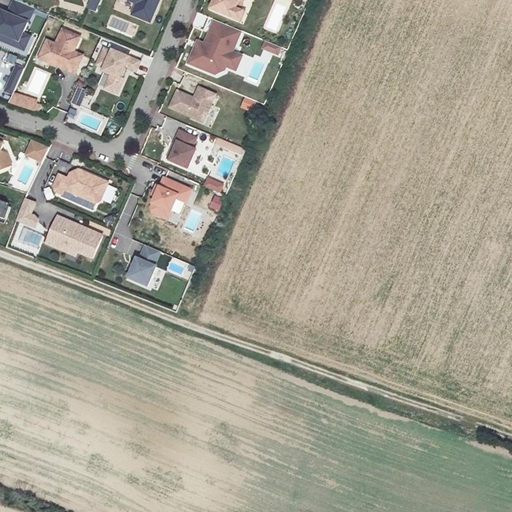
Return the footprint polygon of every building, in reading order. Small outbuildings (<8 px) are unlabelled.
[(38,9),(15,0),(13,0),(9,12),(2,10),(0,14),(0,42),(27,54),(35,35),(29,33),(38,9)] [(102,0),(93,0),(90,8),(98,11),(102,0)] [(163,0),(129,0),(138,3),(133,15),(155,24),(163,0)] [(253,0),(212,0),(208,9),(242,25),(253,0)] [(244,32),(215,21),(206,42),(197,41),(189,63),(212,75),(229,69),(238,71),(245,57),(235,51),(244,32)] [(82,36),(62,28),(56,44),(47,40),(39,59),(77,74),(85,55),(76,52),(82,36)] [(284,50),(265,43),(262,50),(281,57),(284,50)] [(113,52),(106,49),(99,65),(107,68),(106,72),(114,75),(108,89),(120,93),(126,80),(123,79),(128,67),(138,71),(141,62),(114,51),(113,52)] [(21,68),(11,64),(1,88),(11,93),(21,68)] [(100,85),(108,89),(114,75),(106,72),(100,85)] [(76,96),(84,99),(87,91),(79,88),(76,96)] [(216,95),(200,88),(196,96),(199,97),(198,100),(195,99),(178,92),(171,109),(198,120),(199,117),(202,115),(207,117),(216,95)] [(37,103),(15,94),(12,102),(33,111),(37,103)] [(81,106),(84,99),(76,96),(73,103),(81,106)] [(259,105),(245,99),(241,108),(255,114),(259,105)] [(56,109),(51,119),(62,124),(67,113),(56,109)] [(197,139),(180,132),(176,142),(178,143),(171,161),(189,168),(197,150),(192,149),(197,139)] [(216,137),(213,145),(241,156),(244,148),(216,137)] [(6,143),(0,140),(0,172),(15,167),(6,143)] [(48,148),(34,142),(28,156),(43,162),(48,148)] [(169,160),(171,161),(178,143),(176,142),(169,160)] [(82,175),(84,171),(78,169),(70,173),(68,178),(58,174),(53,186),(55,190),(62,194),(61,196),(83,205),(86,198),(95,202),(99,201),(108,182),(92,175),(91,179),(82,175)] [(193,190),(165,179),(153,209),(155,213),(162,216),(165,209),(173,212),(178,199),(188,203),(193,190)] [(225,186),(208,179),(205,186),(222,193),(225,186)] [(54,198),(52,187),(43,189),(46,200),(54,198)] [(224,200),(216,197),(212,207),(219,211),(224,200)] [(0,217),(7,220),(11,208),(9,207),(10,204),(0,200),(0,217)] [(29,216),(34,205),(27,201),(22,212),(29,216)] [(170,219),(173,212),(165,209),(162,216),(170,219)] [(102,237),(56,218),(45,245),(75,258),(77,253),(92,259),(102,237)] [(147,246),(141,261),(138,260),(130,279),(149,287),(157,268),(155,267),(161,253),(147,246)]
